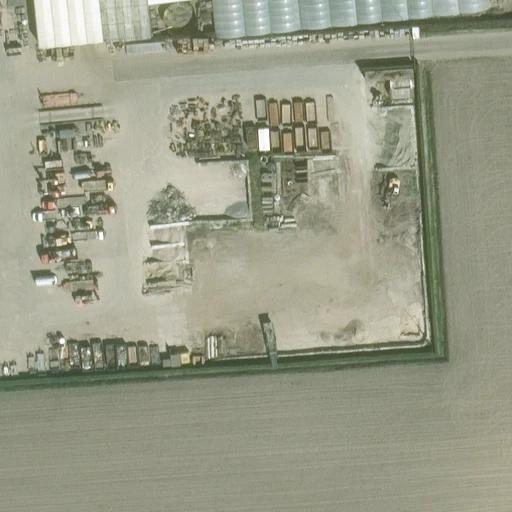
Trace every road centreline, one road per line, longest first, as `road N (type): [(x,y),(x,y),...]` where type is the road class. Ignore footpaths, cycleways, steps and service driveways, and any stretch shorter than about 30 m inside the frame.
road 1 (unknown): [(511,44),(128,77)]
road 2 (unknown): [(0,312),(83,317),(116,294),(128,77)]
road 3 (unknown): [(128,77),(0,87)]
